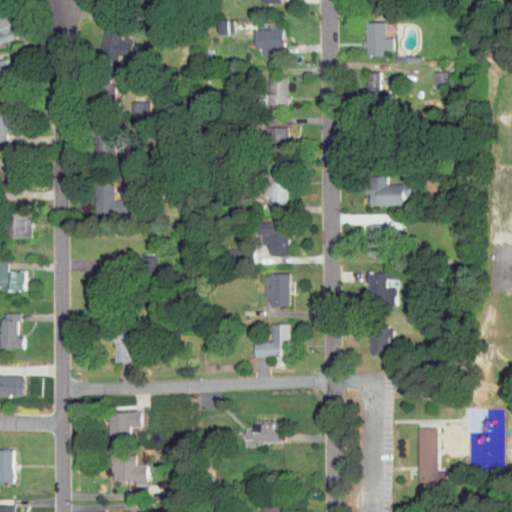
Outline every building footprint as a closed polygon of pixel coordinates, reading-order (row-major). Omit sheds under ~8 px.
[(382,44),(382,31),(374,31),(374,16),(354,16),(354,49),(373,49),(374,44),(382,44)] [(244,23),(244,43),(251,42),(251,49),(272,49),(271,23),(244,23)] [(109,49),(120,52),(124,36),(111,33),(112,28),(96,24),(89,51),(107,55),(109,49)] [(438,65),(422,66),(423,80),(438,79),(438,65)] [(369,67),(358,66),(357,82),(369,82),(369,67)] [(277,71),(255,72),(255,101),(278,101),(277,71)] [(277,121),(257,122),(258,146),(277,146),(277,121)] [(85,129),(84,151),(101,151),(102,130),(85,129)] [(358,199),(400,200),(401,179),(376,178),(376,168),(356,168),(355,188),(358,188),(358,199)] [(260,198),(278,198),(277,169),(254,170),(255,191),(259,190),(260,198)] [(85,208),(123,209),(123,190),(113,189),(113,193),(103,193),(103,179),(85,179),(85,208)] [(20,207),(0,207),(0,232),(21,232),(20,207)] [(251,239),(259,239),(259,249),(279,249),(279,217),(251,217),(251,239)] [(376,219),(358,218),(357,249),(376,250),(376,219)] [(148,250),(132,251),(132,266),(148,266),(148,250)] [(0,282),(14,283),(14,266),(0,265),(0,282)] [(385,282),(376,282),(376,273),(383,273),(383,267),(358,266),(357,299),(385,300),(385,282)] [(280,269),(254,268),(254,292),(260,292),(260,300),(279,300),(280,269)] [(0,342),(12,342),(12,332),(8,332),(8,307),(0,307),(0,342)] [(243,336),(244,351),(280,350),(279,318),(260,318),(261,336),(243,336)] [(359,347),(377,347),(377,331),(382,331),(382,325),(360,325),(359,347)] [(105,356),(123,356),(124,328),(105,328),(105,356)] [(0,389),(13,389),(13,369),(0,368),(0,389)] [(130,407),(98,407),(99,436),(118,436),(118,421),(130,421),(130,407)] [(234,434),(242,434),(242,437),(270,437),(271,417),(243,416),(242,422),(234,421),(234,434)] [(426,422),(406,423),(407,476),(434,476),(433,465),(427,465),(426,422)] [(418,428),(437,427),(437,481),(418,481),(418,428)] [(135,459),(125,459),(125,450),(101,450),(102,476),(125,475),(125,479),(136,479),(135,459)] [(250,511),(272,511),(273,500),(250,500),(250,511)]
